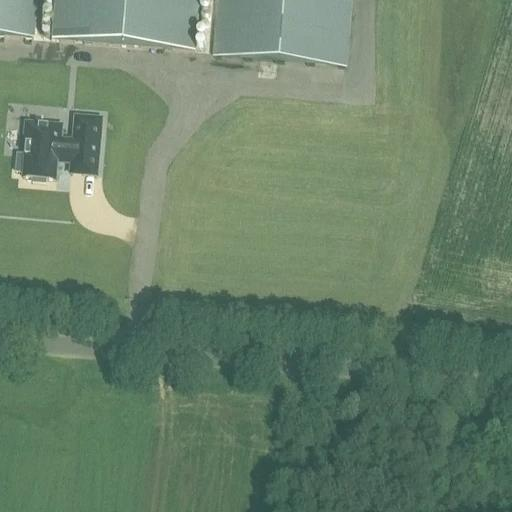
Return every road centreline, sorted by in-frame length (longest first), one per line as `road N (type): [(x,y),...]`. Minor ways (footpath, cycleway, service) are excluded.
road 1 (unclassified): [(511,396),(413,376),(0,343)]
road 2 (unknown): [(135,354),(154,181),(169,138),(205,85)]
road 3 (unknown): [(205,85),(316,94),(357,85),(368,69),(376,0)]
road 4 (unknown): [(0,68),(205,85)]
